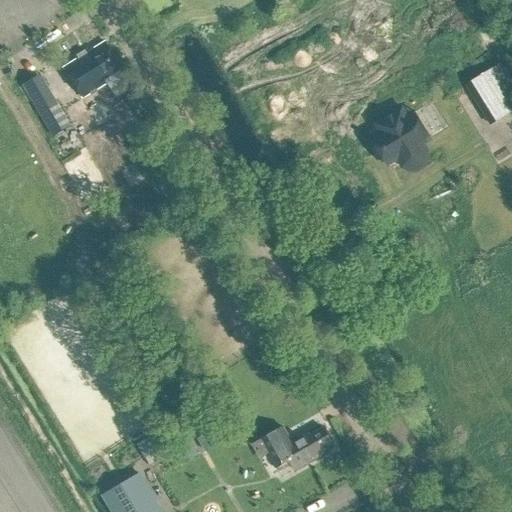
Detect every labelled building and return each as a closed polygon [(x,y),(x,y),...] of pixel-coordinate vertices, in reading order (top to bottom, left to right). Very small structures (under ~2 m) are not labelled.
[(131,89),(118,70),(122,67),(107,43),(65,70),(83,97),(106,83),(116,99),(131,89)] [(489,126),(511,112),(511,82),(501,64),(465,86),(489,126)] [(53,138),(72,127),(42,75),(23,86),(53,138)] [(402,108),(374,124),(380,133),(370,139),(387,166),(397,160),(402,167),(409,170),(417,171),(424,166),(428,159),(428,151),(423,144),(427,141),(410,114),(407,116),(402,108)] [(292,443),(283,427),(252,444),(261,462),(269,453),(278,468),(290,462),(294,471),(327,453),(324,448),(332,444),(323,428),(304,439),(303,437),(292,443)] [(177,449),(165,429),(127,450),(139,471),(177,449)] [(221,443),(213,429),(197,438),(205,452),(221,443)] [(199,455),(192,442),(174,452),(182,465),(199,455)] [(111,511),(164,511),(140,472),(101,495),(111,511)]
